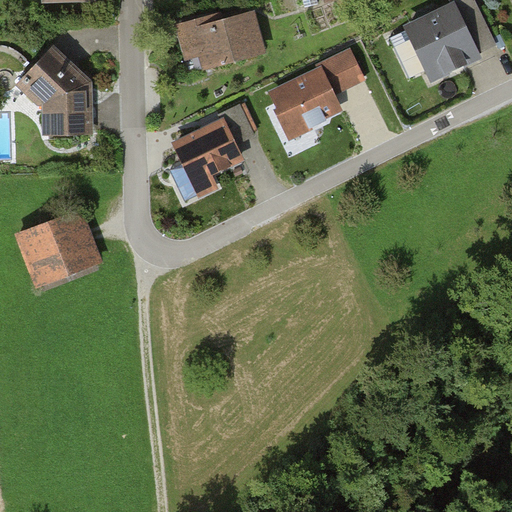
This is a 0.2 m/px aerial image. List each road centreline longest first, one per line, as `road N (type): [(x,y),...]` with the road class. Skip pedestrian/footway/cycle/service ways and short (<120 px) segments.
road 1 (residential): [(134,0),(138,220),(156,250),(193,251),(511,91)]
road 2 (track): [(156,250),(146,282),(165,511)]
